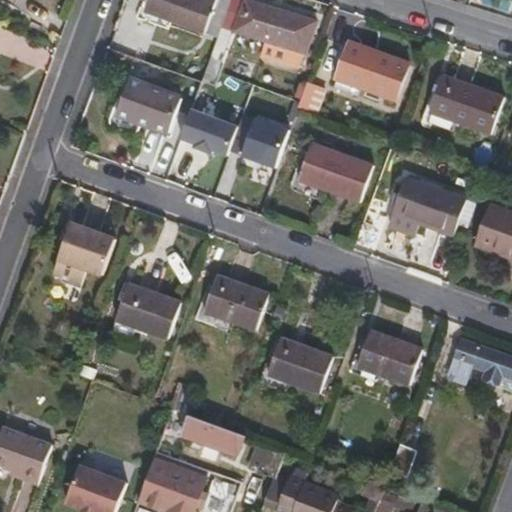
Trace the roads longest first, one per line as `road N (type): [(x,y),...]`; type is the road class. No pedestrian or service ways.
road 1 (residential): [(511,324),(41,152)]
road 2 (residential): [(94,0),(41,152)]
road 3 (residential): [(392,0),(511,38)]
